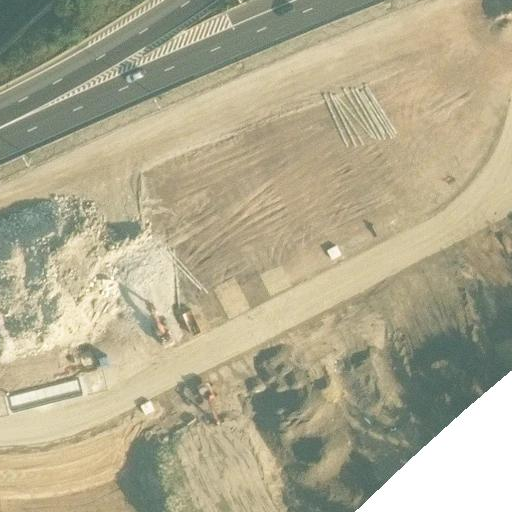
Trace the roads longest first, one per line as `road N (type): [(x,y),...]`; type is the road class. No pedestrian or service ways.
road 1 (motorway): [(317,0),(13,118)]
road 2 (motorway): [(185,0),(13,118)]
